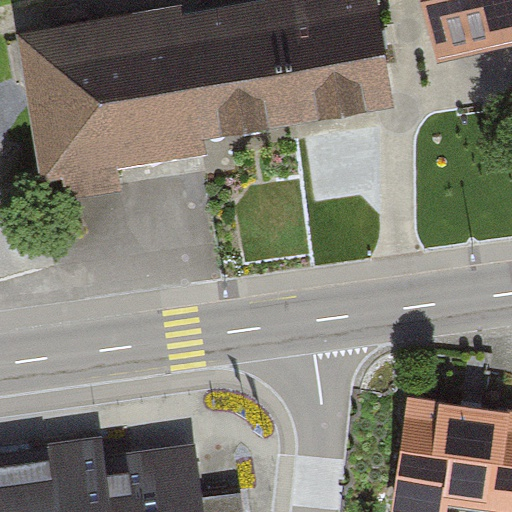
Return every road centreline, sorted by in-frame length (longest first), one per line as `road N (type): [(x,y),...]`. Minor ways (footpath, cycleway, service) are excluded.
road 1 (tertiary): [(313,323),(0,367)]
road 2 (tertiary): [(511,295),(313,323)]
road 3 (residential): [(318,511),(323,406),(313,323)]
